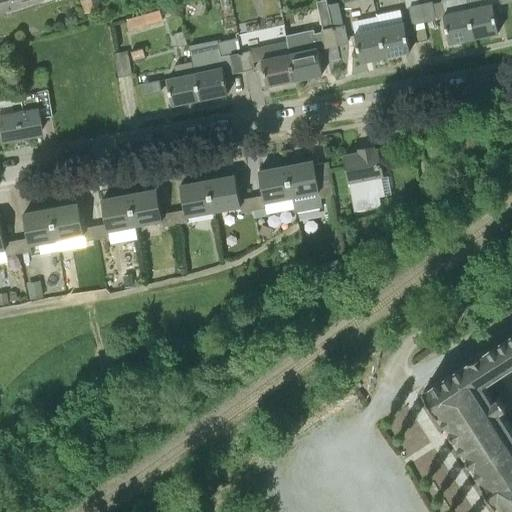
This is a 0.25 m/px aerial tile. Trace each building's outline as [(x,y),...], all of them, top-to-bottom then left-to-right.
[(0,0),(0,11),(35,0),(0,0)] [(78,0),(83,13),(103,7),(100,0),(78,0)] [(433,0),(421,3),(424,19),(437,17),(436,15),(434,2),(433,0)] [(445,0),(449,13),(444,14),(450,42),(475,37),(469,8),(466,0),(445,0)] [(410,5),(409,5),(412,21),(413,22),(415,21),(424,19),(421,3),(420,3),(410,5)] [(493,3),(469,8),(475,37),(499,32),(493,3)] [(162,15),(174,11),(173,6),(161,9),(162,15)] [(131,29),(145,25),(164,19),(162,15),(161,9),(128,18),(131,29)] [(320,14),(323,28),(333,26),(329,12),(320,14)] [(343,24),(334,26),(338,44),(349,41),(345,23),(343,24)] [(411,51),(405,25),(405,23),(380,28),(386,56),(411,51)] [(314,29),(287,35),(288,40),(290,53),(296,79),(323,73),(318,48),(326,46),(338,44),(334,26),(333,26),(323,28),(322,28),(322,31),(315,33),(314,29)] [(361,62),(386,56),(380,28),(356,33),(361,62)] [(184,31),(175,33),(178,46),(188,44),(184,31)] [(221,55),(193,61),(195,73),(201,98),(229,92),(225,73),(224,67),(232,65),(233,72),(244,69),(240,51),(237,37),(218,41),(221,55)] [(272,57),(262,59),(268,85),(296,79),(290,53),(288,40),(269,44),(272,57)] [(142,47),(132,50),(135,60),(145,57),(142,47)] [(244,69),(255,67),(254,61),(251,49),(240,51),(244,69)] [(127,50),(115,53),(119,77),(131,75),(127,50)] [(178,77),(168,79),(173,104),(201,98),(195,73),(193,61),(175,64),(178,77)] [(16,78),(19,95),(46,89),(42,70),(16,78)] [(160,79),(141,82),(144,95),(162,91),(160,79)] [(38,116),(51,114),(46,89),(19,95),(20,102),(21,109),(13,110),(12,104),(11,97),(0,99),(0,137),(1,141),(40,134),(38,116)] [(375,146),(359,149),(359,152),(345,155),(355,211),(382,206),(380,196),(392,194),(388,175),(383,176),(378,149),(375,149),(375,146)] [(321,201),(321,198),(334,195),(328,162),(315,164),(314,160),(287,165),(294,206),(321,201)] [(264,194),(253,196),(255,209),(267,207),(268,213),(295,208),(294,206),(287,165),(260,170),(264,194)] [(255,209),(253,197),(241,199),(236,175),(209,180),(214,210),(241,205),(242,212),(255,209)] [(187,215),(214,210),(209,180),(181,184),(186,208),(174,210),(176,224),(188,221),(187,215)] [(176,224),(174,210),(162,212),(158,189),(130,194),(136,224),(162,219),(164,226),(176,224)] [(108,229),(136,224),(130,194),(103,199),(107,222),(95,225),(98,238),(110,235),(108,229)] [(98,238),(95,225),(84,227),(79,203),(52,208),(57,238),(84,234),(85,240),(98,238)] [(59,250),(57,238),(52,208),(24,213),(29,237),(17,239),(19,252),(32,250),(33,255),(59,250)] [(19,252),(17,239),(5,241),(1,217),(0,217),(0,248),(6,248),(7,254),(19,252)] [(262,224),(259,233),(270,237),(274,228),(262,224)] [(332,262),(333,263),(335,271),(345,269),(342,259),(332,262)] [(124,287),(134,285),(133,273),(123,275),(124,287)] [(27,282),(30,298),(44,296),(41,280),(27,282)] [(0,292),(0,303),(9,302),(7,291),(0,292)] [(511,335),(436,383),(425,390),(503,511),(511,511),(511,427),(485,385),(511,367),(511,335)]
